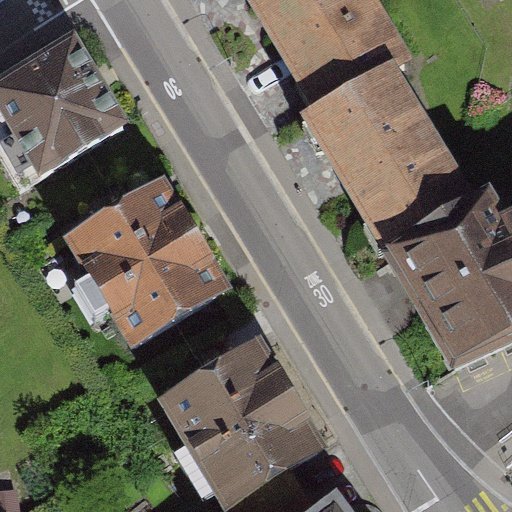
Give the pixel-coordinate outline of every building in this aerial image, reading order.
[(374,0),(245,0),(310,105),(299,112),(385,255),(478,198),(395,62),(407,54),(374,0)] [(74,59),(0,104),(0,138),(39,203),(129,149),(74,59)] [(478,198),(385,255),(454,361),(511,334),(511,218),(508,221),(492,186),(478,198)] [(159,203),(59,263),(124,371),(224,312),(159,203)] [(257,363),(153,428),(205,511),(280,511),(330,481),(257,363)]
